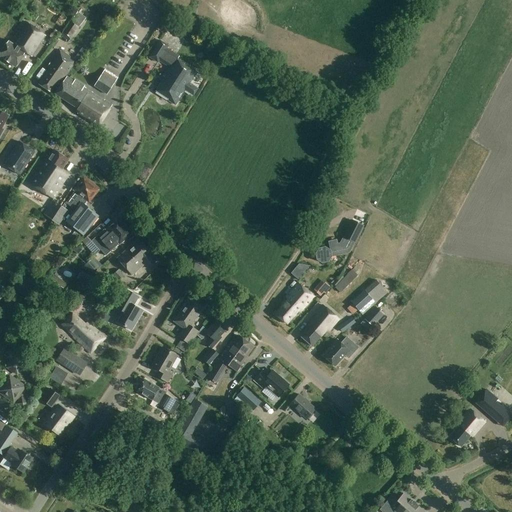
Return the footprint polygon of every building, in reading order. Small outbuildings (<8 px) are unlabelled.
[(69,43),(85,19),(78,14),(61,37),(69,43)] [(31,58),(45,37),(23,22),(10,43),(8,42),(0,54),(0,56),(16,67),(25,53),(31,58)] [(184,22),(179,30),(189,37),(194,29),(184,22)] [(150,59),(158,64),(160,61),(168,67),(162,76),(166,78),(164,82),(162,80),(155,91),(167,99),(167,100),(174,105),(184,90),(194,96),(199,89),(189,82),(196,72),(178,60),(180,57),(167,49),(169,47),(161,42),(150,59)] [(53,94),(75,62),(59,51),(46,68),(48,70),(39,84),(53,94)] [(105,70),(100,77),(114,85),(118,78),(105,70)] [(114,85),(100,77),(94,88),(107,96),(114,85)] [(56,94),(75,107),(79,113),(99,126),(112,105),(104,100),(103,101),(83,88),(84,86),(75,80),(74,82),(66,78),(56,94)] [(0,138),(4,131),(2,130),(9,117),(0,112),(0,138)] [(10,156),(6,161),(4,164),(20,175),(35,152),(19,142),(12,153),(10,157),(10,156)] [(61,170),(68,160),(54,150),(47,161),(44,159),(27,183),(53,200),(69,176),(61,170)] [(88,201),(99,189),(85,177),(73,192),(74,192),(69,198),(65,203),(71,208),(62,220),(63,220),(76,230),(79,233),(82,235),(98,216),(84,205),(87,201),(88,201)] [(118,230),(124,225),(118,218),(106,229),(105,229),(107,231),(99,238),(98,236),(91,242),(99,251),(100,250),(101,251),(110,243),(109,241),(114,238),(113,237),(119,231),(118,230)] [(354,248),(364,226),(352,220),(341,242),(354,248)] [(110,243),(101,251),(106,257),(132,234),(124,225),(118,230),(119,231),(113,237),(114,238),(109,241),(110,243)] [(87,237),(81,242),(84,246),(90,240),(87,237)] [(147,269),(156,261),(150,254),(151,254),(138,240),(116,259),(131,276),(143,265),(147,269)] [(318,249),(315,254),(316,261),(321,264),(327,263),(330,258),(330,257),(352,252),(354,248),(341,242),(340,244),(336,245),(335,241),(327,243),(329,251),(325,248),(318,249)] [(93,273),(100,266),(93,259),(83,267),(87,271),(93,273)] [(27,268),(24,272),(30,276),(33,271),(27,268)] [(118,282),(124,276),(119,270),(112,276),(118,282)] [(340,294),(358,275),(352,270),(335,289),(340,294)] [(58,273),(53,280),(64,289),(70,282),(58,273)] [(82,274),(79,280),(91,285),(93,279),(82,274)] [(42,296),(50,285),(43,279),(34,290),(42,296)] [(25,299),(32,289),(20,281),(14,290),(25,299)] [(363,316),(387,294),(376,281),(351,303),(363,316)] [(301,312),(313,298),(297,284),(285,298),(288,300),(276,314),(287,324),(299,310),(301,312)] [(313,295),(321,301),(330,290),(322,284),(313,295)] [(131,330),(143,310),(134,305),(139,298),(126,290),(114,308),(121,311),(115,320),(131,330)] [(190,345),(196,336),(199,333),(190,326),(204,308),(190,298),(177,316),(175,315),(172,320),(183,328),(178,336),(190,345)] [(328,333),(339,320),(322,305),(314,313),(317,316),(300,336),(312,347),(326,331),(328,333)] [(1,311),(0,321),(5,325),(9,322),(10,312),(5,306),(1,311)] [(374,327),(384,315),(376,307),(365,319),(374,327)] [(85,324),(72,312),(60,325),(90,353),(105,338),(87,321),(85,324)] [(343,333),(356,323),(352,317),(338,327),(343,333)] [(203,327),(199,333),(196,336),(201,341),(206,334),(211,339),(206,344),(211,349),(222,337),(221,336),(226,329),(216,320),(207,330),(203,327)] [(252,345),(239,336),(234,343),(232,341),(219,358),(207,377),(216,382),(227,364),(237,371),(244,362),(242,360),(245,355),(247,356),(254,347),(252,346),(252,345)] [(346,337),(340,343),(337,341),(324,356),(335,366),(344,356),(348,359),(359,348),(346,337)] [(181,341),(177,348),(184,353),(189,346),(181,341)] [(168,383),(173,373),(169,371),(178,356),(163,348),(152,366),(160,370),(156,376),(168,383)] [(80,376),(88,364),(65,349),(58,361),(80,376)] [(209,366),(219,355),(213,350),(204,361),(209,366)] [(18,376),(26,365),(14,357),(6,368),(18,376)] [(207,374),(198,367),(194,372),(202,379),(207,374)] [(268,375),(263,370),(253,381),(263,389),(265,387),(278,398),(289,385),(272,370),(268,375)] [(30,402),(23,397),(24,396),(20,393),(24,387),(9,376),(0,389),(0,391),(13,402),(16,399),(18,400),(16,404),(24,411),(30,402)] [(168,413),(169,412),(173,415),(179,403),(165,395),(166,393),(145,380),(138,392),(159,405),(158,406),(168,413)] [(58,405),(54,403),(59,394),(49,388),(41,399),(51,406),(52,406),(56,408),(45,424),(60,434),(74,414),(59,404),(58,405)] [(244,388),(237,396),(253,411),(260,402),(244,388)] [(487,390),(476,403),(503,426),(511,415),(511,410),(503,404),(501,406),(496,402),(498,399),(487,390)] [(299,394),(289,405),(305,420),(307,418),(312,423),(319,414),(314,410),(315,409),(299,394)] [(473,438),(487,421),(470,407),(456,424),(459,426),(449,437),(461,447),(470,436),(473,438)] [(191,408),(172,441),(182,447),(180,450),(193,458),(195,454),(199,456),(206,444),(192,436),(193,435),(204,415),(191,408)] [(254,412),(261,419),(266,414),(259,408),(254,412)] [(157,435),(163,424),(148,415),(142,426),(157,435)] [(24,418),(20,423),(25,427),(29,422),(24,418)] [(0,453),(3,456),(18,433),(7,426),(0,436),(0,453)] [(19,452),(11,446),(3,458),(12,463),(11,465),(22,472),(32,458),(21,450),(19,452)] [(410,500),(403,493),(397,501),(391,496),(380,510),(382,511),(394,511),(424,511),(418,506),(411,499),(410,500)]
